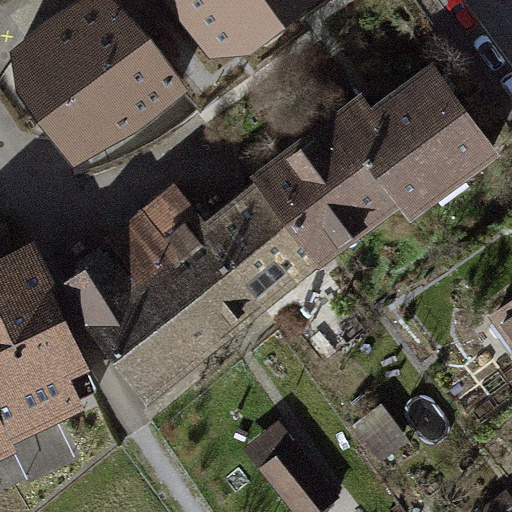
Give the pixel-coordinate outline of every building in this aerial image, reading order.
[(73,0),(6,49),(88,166),(317,0),(73,0)] [(367,87),(261,169),(327,253),(405,192),(419,210),(508,141),(440,55),(379,103),(367,87)] [(157,386),(327,253),(261,169),(203,215),(185,191),(73,278),(157,386)] [(0,438),(102,392),(34,245),(0,260),(0,438)] [(511,297),(495,310),(511,333),(511,297)] [(301,438),(261,468),(293,511),(325,511),(345,498),(301,438)]
